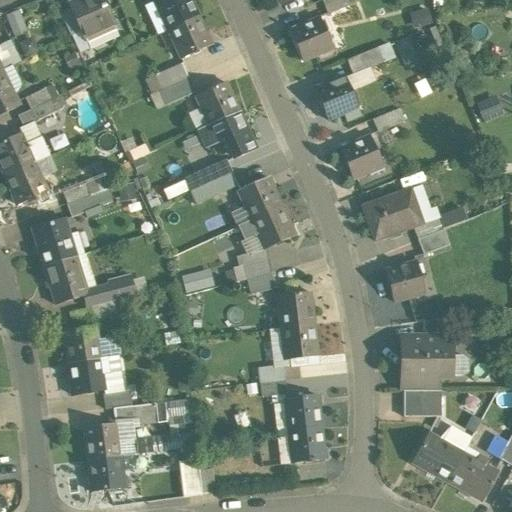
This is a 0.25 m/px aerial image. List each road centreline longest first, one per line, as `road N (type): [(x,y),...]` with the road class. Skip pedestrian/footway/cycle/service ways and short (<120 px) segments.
road 1 (residential): [(233,0),(348,288),(365,432),(356,506)]
road 2 (residential): [(0,267),(29,379),(42,511)]
